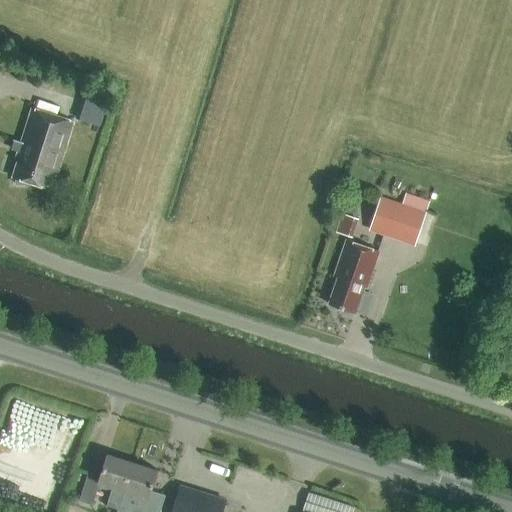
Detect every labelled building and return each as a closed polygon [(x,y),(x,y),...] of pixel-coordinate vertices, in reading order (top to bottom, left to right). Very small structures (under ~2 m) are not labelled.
[(87,95),(81,117),(102,123),(108,101),(87,95)] [(58,171),(74,120),(37,108),(37,110),(30,108),(15,158),(18,159),(13,177),(50,189),(56,170),(58,171)] [(415,246),(430,201),(406,193),(402,204),(381,197),(369,231),(415,246)] [(356,235),(361,216),(344,212),(339,231),(356,235)] [(378,251),(347,241),(334,276),(338,277),(329,304),(342,309),(341,312),(353,316),(354,313),(355,313),(355,312),(367,316),(375,293),(363,289),(364,287),(366,288),(379,251),(378,251)] [(117,510),(133,462),(108,454),(101,476),(88,472),(79,501),(92,505),(99,484),(112,488),(106,506),(117,510)] [(133,462),(117,510),(118,510),(117,511),(158,511),(163,496),(150,492),(157,470),(133,462)] [(222,511),(226,501),(180,487),(172,511),(222,511)]
